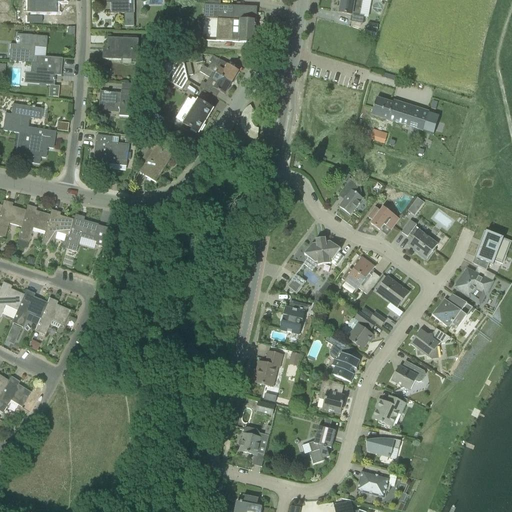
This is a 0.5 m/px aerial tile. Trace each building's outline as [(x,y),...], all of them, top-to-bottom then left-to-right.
[(37,0),(38,2),(30,2),(30,13),(56,13),(56,3),(62,3),(62,0),(37,0)] [(134,27),(134,14),(133,0),(110,0),(111,15),(124,14),(124,27),(134,27)] [(341,0),(339,14),(352,16),(351,23),(363,25),(364,16),(360,16),(363,0),(341,0)] [(257,8),(220,6),(205,5),(204,20),(217,20),(240,22),(238,43),(255,44),(257,8)] [(10,62),(34,64),(35,57),(33,57),(34,48),(42,48),(43,37),(16,35),(15,46),(10,45),(9,56),(11,56),(10,62)] [(138,40),(108,39),(107,50),(103,50),(103,60),(137,61),(138,40)] [(60,60),(35,57),(34,64),(36,64),(36,74),(28,73),(27,84),(54,86),(55,76),(60,77),(61,66),(59,66),(60,60)] [(211,64),(208,69),(231,84),(239,72),(213,57),(209,63),(211,64)] [(188,81),(187,76),(184,64),(184,63),(176,63),(166,80),(165,81),(182,91),(188,81)] [(190,63),(184,64),(187,76),(193,75),(190,63)] [(217,84),(214,89),(224,95),(231,84),(208,69),(204,67),(200,73),(205,76),(209,79),(217,84)] [(130,92),(121,91),(121,94),(100,92),(99,109),(120,111),(119,117),(129,118),(130,95),(142,96),(142,93),(143,86),(131,85),(130,92)] [(192,98),(188,106),(209,119),(209,117),(213,111),(213,110),(212,109),(212,108),(207,105),(206,106),(198,101),(197,101),(192,98)] [(429,113),(393,102),(393,104),(377,99),(371,115),(423,132),(429,113)] [(28,135),(29,129),(27,128),(29,119),(37,120),(39,109),(12,105),(10,115),(5,114),(2,131),(28,135)] [(209,119),(188,106),(184,113),(189,116),(184,125),(183,124),(183,125),(191,130),(190,131),(196,134),(197,133),(199,134),(200,131),(202,132),(205,127),(204,126),(205,124),(209,119)] [(39,165),(40,158),(45,159),(47,149),(53,150),(54,139),(53,139),(54,132),(29,129),(28,135),(30,136),(29,144),(25,143),(25,145),(21,144),(19,155),(25,156),(24,163),(39,165)] [(373,130),(369,140),(384,145),(387,134),(373,130)] [(112,144),(112,138),(97,136),(93,163),(126,167),(127,161),(129,146),(112,144)] [(154,182),(171,155),(157,146),(155,149),(151,146),(143,160),(147,162),(140,174),(148,179),(151,181),(154,182)] [(339,207),(351,216),(363,200),(360,197),(361,196),(361,193),(361,191),(361,189),(359,187),(358,186),(350,180),(342,191),(348,196),(339,207)] [(415,217),(424,203),(417,199),(409,213),(415,217)] [(17,226),(21,227),(25,211),(8,206),(9,203),(3,202),(2,206),(0,213),(0,237),(4,239),(9,221),(17,223),(17,226)] [(32,211),(33,208),(27,206),(25,211),(21,227),(21,228),(17,240),(16,247),(26,249),(28,243),(32,232),(44,235),(45,232),(49,216),(32,211)] [(383,208),(380,211),(375,208),(368,218),(373,221),(370,224),(380,231),(384,226),(391,231),(399,220),(383,208)] [(65,249),(65,250),(73,221),(56,215),(57,213),(51,211),(49,216),(45,232),(44,235),(41,245),(52,248),(57,230),(65,232),(60,248),(65,249)] [(479,229),(484,219),(473,213),(468,223),(479,229)] [(88,241),(93,242),(98,225),(80,220),(80,217),(75,216),(73,221),(65,250),(76,253),(81,235),(89,238),(88,241)] [(413,238),(408,245),(414,250),(415,250),(417,252),(421,255),(421,257),(424,259),(425,259),(427,260),(432,253),(436,252),(435,249),(438,245),(418,231),(415,228),(417,226),(411,222),(402,234),(408,238),(409,235),(413,238)] [(511,243),(484,232),(481,242),(483,243),(474,265),(486,271),(489,265),(493,266),(494,262),(503,266),(511,243)] [(303,265),(312,272),(316,267),(332,264),(337,268),(344,258),(338,254),(341,250),(330,242),(326,243),(326,239),(315,241),(316,244),(312,245),(304,256),(308,259),(303,265)] [(104,241),(99,240),(95,251),(101,253),(104,241)] [(26,264),(33,266),(35,259),(27,257),(26,264)] [(367,296),(377,283),(383,274),(377,282),(370,278),(371,276),(369,275),(374,268),(362,259),(353,271),(349,269),(342,280),(344,282),(357,292),(358,290),(367,296)] [(481,305),(486,296),(493,283),(492,283),(495,276),(478,268),(474,274),(470,271),(467,275),(465,273),(457,284),(457,286),(455,288),(469,299),(470,298),(471,299),(471,301),(478,306),(481,305)] [(376,293),(389,303),(397,309),(409,294),(388,278),(376,293)] [(302,287),(292,280),(283,292),(296,295),(302,287)] [(3,283),(0,288),(0,316),(4,309),(16,314),(17,312),(23,296),(7,288),(8,286),(3,283)] [(35,318),(40,319),(47,303),(35,298),(30,296),(31,293),(26,291),(23,296),(17,312),(16,314),(12,324),(22,328),(28,314),(35,318)] [(322,304),(325,297),(319,293),(315,297),(314,302),(322,304)] [(442,303),(432,317),(449,329),(453,324),(458,328),(472,309),(453,295),(447,303),(443,304),(443,303),(442,303)] [(53,304),(54,301),(49,299),(47,303),(40,319),(34,332),(44,336),(49,324),(58,328),(59,326),(63,327),(70,312),(53,304)] [(322,304),(314,302),(312,312),(313,315),(317,316),(322,304)] [(299,336),(304,313),(311,307),(299,304),(298,311),(285,308),(283,317),(284,317),(282,323),(280,331),(299,336)] [(371,331),(375,324),(359,313),(354,320),(358,323),(352,332),(346,328),(343,328),(341,332),(341,335),(347,339),(363,350),(371,339),(372,340),(374,338),(366,332),(368,329),(371,331)] [(371,320),(381,328),(386,321),(375,314),(371,320)] [(7,338),(15,342),(20,329),(12,326),(7,338)] [(449,338),(436,329),(432,335),(426,336),(421,332),(411,345),(416,349),(418,357),(425,356),(429,358),(431,360),(438,359),(437,348),(439,345),(445,344),(449,338)] [(360,362),(351,358),(343,354),(346,347),(330,338),(328,343),(333,346),(330,352),(330,353),(330,355),(330,356),(330,357),(331,358),(332,358),(332,359),(333,360),(334,360),(331,366),(335,368),(332,375),(351,384),(351,383),(354,376),(353,375),(355,369),(356,370),(357,369),(356,369),(359,362),(360,362)] [(37,343),(32,341),(27,349),(33,352),(37,343)] [(280,370),(283,357),(269,353),(266,365),(259,363),(257,371),(259,371),(256,384),(273,388),(278,369),(280,370)] [(298,367),(301,356),(292,354),(290,366),(298,367)] [(425,372),(405,362),(402,369),(399,367),(392,380),(393,383),(399,386),(400,390),(404,389),(410,392),(415,382),(419,384),(422,382),(425,375),(425,372)] [(0,395),(9,382),(0,376),(0,395)] [(0,395),(0,413),(2,414),(9,403),(16,408),(18,406),(21,408),(30,394),(15,384),(16,381),(11,378),(9,382),(0,395)] [(338,395),(340,389),(321,385),(318,399),(324,401),(322,410),(340,414),(345,397),(338,395)] [(405,405),(389,397),(386,404),(381,401),(373,420),(392,428),(398,414),(401,415),(405,405)] [(273,418),(275,406),(258,402),(255,413),(273,418)] [(269,437),(271,428),(266,427),(264,436),(259,435),(258,438),(244,434),(242,439),(240,441),(239,445),(240,448),(239,452),(257,457),(257,454),(264,455),(269,437)] [(336,432),(326,429),(318,427),(314,443),(309,445),(312,453),(310,454),(313,465),(325,462),(324,459),(328,457),(326,449),(327,448),(331,449),(336,432)] [(402,437),(379,431),(379,440),(377,440),(374,440),(372,441),(370,441),(367,442),(365,442),(365,443),(366,443),(367,453),(390,459),(393,449),(398,451),(402,437)] [(365,467),(364,473),(362,473),(360,481),(362,481),(361,484),(360,484),(358,491),(385,498),(388,486),(389,487),(390,479),(389,479),(390,473),(365,467)] [(234,511),(261,511),(262,508),(257,507),(258,500),(243,497),(242,502),(241,502),(240,503),(236,502),(234,511)]
